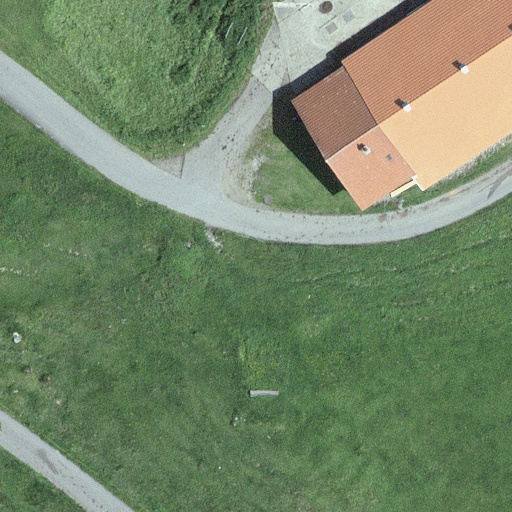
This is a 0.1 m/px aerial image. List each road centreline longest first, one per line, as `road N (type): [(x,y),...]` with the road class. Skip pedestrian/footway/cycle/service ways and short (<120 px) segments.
road 1 (track): [(0,77),(134,190),(263,231),(363,240),(480,205),(511,182)]
road 2 (track): [(99,511),(0,437)]
